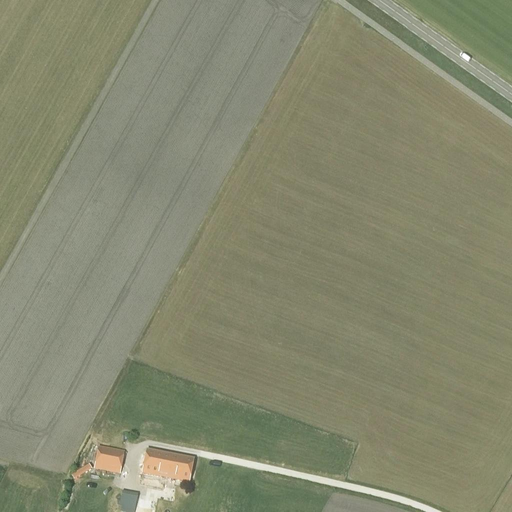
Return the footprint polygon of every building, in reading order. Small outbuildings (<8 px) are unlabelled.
[(120,475),(124,453),(98,448),(93,470),(120,475)] [(189,484),(194,459),(146,451),(142,475),(189,484)] [(91,470),(88,465),(71,476),(74,481),(91,470)] [(75,488),(70,486),(62,509),(67,511),(75,488)] [(134,511),(137,495),(122,492),(119,508),(121,508),(120,511),(134,511)] [(135,511),(148,511),(151,501),(138,498),(135,511)]
